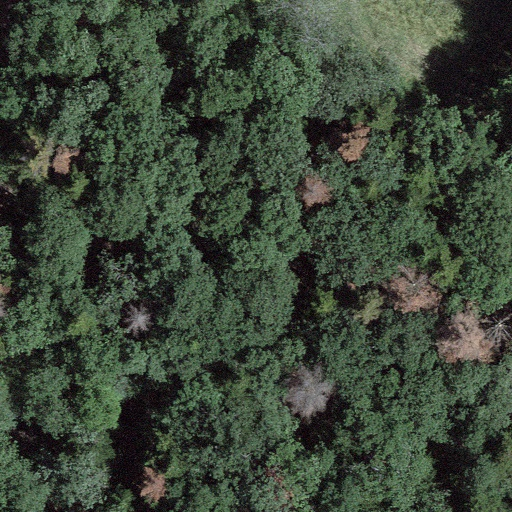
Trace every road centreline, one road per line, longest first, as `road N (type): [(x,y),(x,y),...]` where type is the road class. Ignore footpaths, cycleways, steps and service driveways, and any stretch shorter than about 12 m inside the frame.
road 1 (track): [(511,394),(446,386),(135,394),(0,419)]
road 2 (track): [(10,0),(0,192)]
